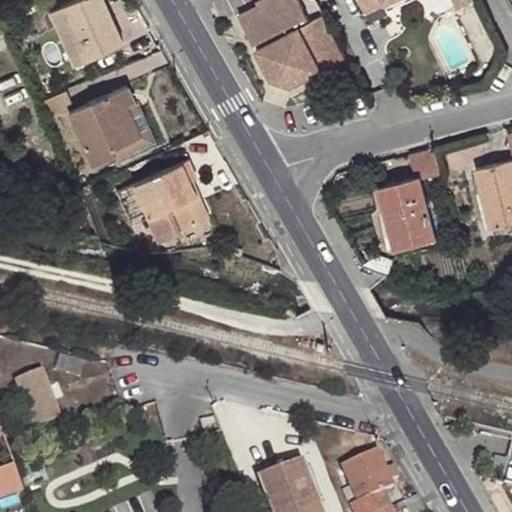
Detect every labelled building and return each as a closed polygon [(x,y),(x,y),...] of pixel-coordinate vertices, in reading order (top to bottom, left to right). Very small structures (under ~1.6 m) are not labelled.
[(105,0),(71,0),(60,5),(83,58),(116,44),(108,25),(115,22),(105,0)] [(333,75),(349,68),(323,16),(310,22),(299,0),(266,0),(239,14),(271,77),(291,85),(319,70),(333,75)] [(357,0),(363,12),(384,2),(388,0),(357,0)] [(388,0),(384,2),(388,9),(405,0),(388,0)] [(466,0),(451,0),(456,10),(468,4),(466,0)] [(83,58),(60,5),(50,9),(73,63),(83,58)] [(123,41),(115,22),(108,25),(116,44),(123,41)] [(73,109),(69,111),(92,164),(115,154),(112,147),(141,134),(127,102),(135,99),(129,86),(73,109)] [(69,111),(73,109),(65,89),(42,99),(49,117),(50,119),(69,111)] [(141,134),(112,147),(115,154),(117,158),(154,142),(135,99),(127,102),(141,134)] [(420,175),(440,170),(433,145),(409,152),(416,175),(420,174),(420,175)] [(511,157),(475,168),(491,227),(511,221),(511,157)] [(186,193),(196,189),(191,178),(198,176),(190,158),(135,182),(159,238),(199,221),(186,193)] [(379,185),(394,241),(418,235),(420,243),(436,238),(420,175),(420,174),(416,175),(379,185)] [(148,215),(135,182),(122,187),(136,220),(148,215)] [(208,217),(196,189),(186,193),(199,221),(208,217)] [(418,235),(394,241),(396,249),(420,243),(418,235)] [(42,367),(15,377),(34,426),(61,415),(42,367)] [(377,450),(341,466),(356,501),(349,505),(352,511),(378,511),(391,506),(383,489),(392,485),(377,450)] [(300,457),(292,460),(295,468),(303,465),(300,457)] [(295,468),(292,460),(257,473),(272,511),(321,511),(303,465),(295,468)] [(17,473),(13,461),(3,465),(7,477),(17,473)] [(22,484),(17,473),(7,477),(11,489),(22,484)] [(0,493),(11,489),(7,477),(0,479),(0,493)] [(11,489),(15,499),(22,497),(20,491),(23,489),(22,484),(11,489)] [(0,495),(2,503),(15,499),(11,489),(0,493),(0,495)]
